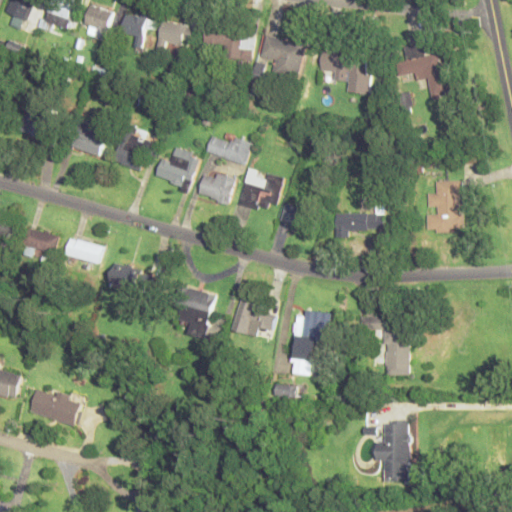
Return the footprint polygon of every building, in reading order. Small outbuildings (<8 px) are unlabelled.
[(12,25),(24,30),(35,0),(12,0),(8,12),(16,15),(12,25)] [(69,28),(77,10),(53,0),(42,26),(52,30),(55,22),(69,28)] [(108,40),(116,12),(92,4),(84,33),(108,40)] [(144,47),(149,17),(127,13),(124,33),(136,35),(135,45),(144,47)] [(166,51),(167,41),(193,44),(196,25),(163,21),(159,50),(166,51)] [(257,33),(208,27),(205,48),(226,51),(225,56),(254,60),(257,33)] [(274,75),(302,80),(308,44),(266,37),(263,56),(277,59),(274,75)] [(405,46),(407,60),(398,61),(400,75),(416,73),(417,80),(430,78),(432,98),(448,96),(444,52),(428,54),(427,44),(405,46)] [(349,92),(372,94),(374,62),(363,61),(364,52),(324,49),(322,70),(335,71),(334,80),(350,81),(349,92)] [(55,134),(54,113),(25,115),(26,136),(55,134)] [(74,146),(102,155),(109,133),(82,124),(74,146)] [(208,152),(247,164),(253,143),(214,131),(208,152)] [(117,163),(142,169),(146,152),(158,155),(161,141),(124,132),(117,163)] [(202,155),(177,147),(173,160),(164,157),(158,179),(191,189),(202,155)] [(241,204),(268,211),(271,201),(279,203),(286,178),(250,169),(241,204)] [(237,178),(207,170),(201,195),(231,203),(237,178)] [(464,231),(463,180),(438,180),(438,193),(429,193),(429,207),(438,207),(438,214),(428,214),(429,231),(464,231)] [(282,220),(312,228),(317,211),(286,202),(282,220)] [(338,213),(338,237),(349,237),(349,229),(387,230),(387,214),(338,213)] [(0,236),(15,241),(20,222),(0,216),(0,236)] [(42,248),(58,253),(62,235),(30,227),(24,253),(39,257),(42,248)] [(106,245),(73,238),(70,255),(102,262),(106,245)] [(153,273),(118,263),(113,281),(148,291),(153,273)] [(192,334),(210,338),(218,293),(188,287),(182,319),(194,322),(192,334)] [(281,308),(245,297),(236,329),(263,337),(265,327),(275,330),(281,308)] [(303,314),(295,373),(318,375),(322,339),(333,341),(337,313),(310,310),(309,315),(303,314)] [(412,374),(412,316),(363,316),(363,332),(388,332),(388,374),(412,374)] [(0,393),(20,399),(26,375),(0,368),(0,393)] [(301,385),(280,384),(279,397),(300,397),(301,385)] [(78,425),(86,399),(41,386),(33,412),(78,425)] [(378,441),(377,461),(386,461),(386,481),(411,481),(411,420),(386,420),(386,441),(378,441)]
